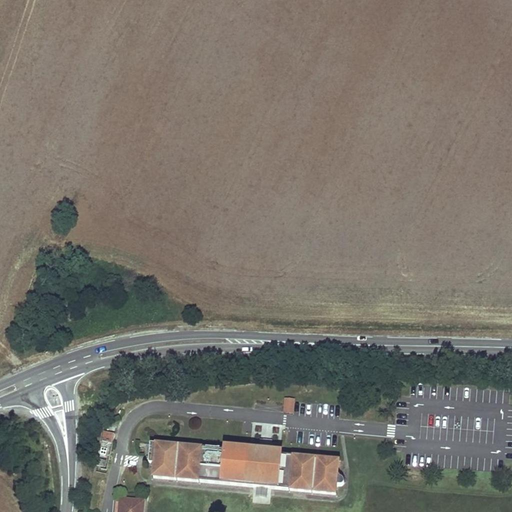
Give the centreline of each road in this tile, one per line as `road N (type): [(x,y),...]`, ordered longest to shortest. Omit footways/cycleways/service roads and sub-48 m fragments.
road 1 (tertiary): [(380,345),(180,335),(56,362)]
road 2 (tertiary): [(66,373),(161,351),(380,345)]
road 3 (tertiary): [(380,345),(511,347)]
